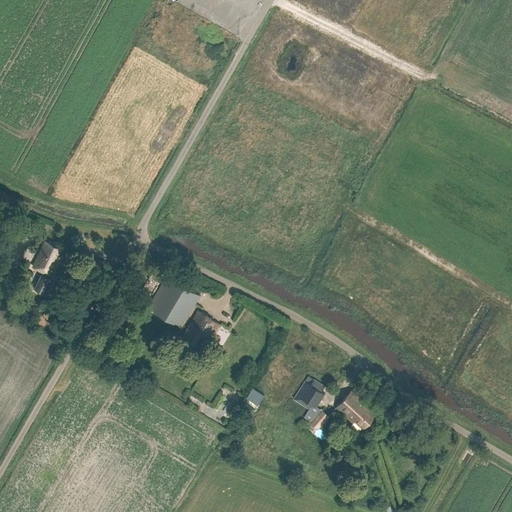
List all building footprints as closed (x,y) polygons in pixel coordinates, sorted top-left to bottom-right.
[(46,241),(34,267),(46,272),(44,276),(42,275),(36,289),(46,294),(53,280),(48,277),(50,274),(57,259),(55,258),(60,248),(46,241)] [(181,327),(200,295),(167,276),(148,307),(181,327)] [(210,342),(212,338),(221,324),(198,310),(190,325),(180,341),(201,353),(208,341),(210,342)] [(324,386),(313,379),(310,384),(305,381),(294,398),(309,409),(312,404),(316,407),(325,393),(321,391),(324,386)] [(363,428),(377,413),(352,390),(336,407),(353,422),(351,425),(358,432),(363,427),(363,428)] [(241,408),(251,414),(257,404),(247,398),(241,408)] [(318,429),(329,416),(322,409),(310,422),(318,429)]
